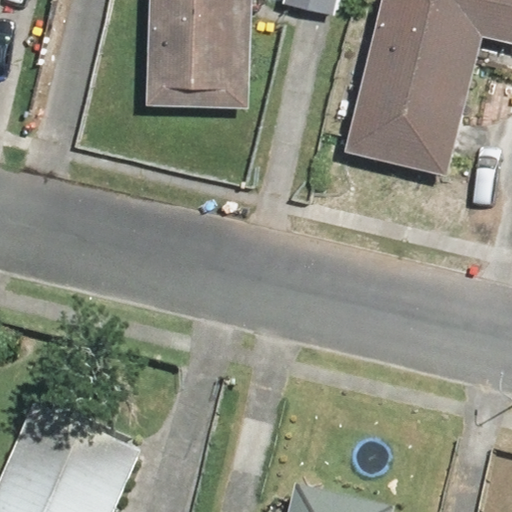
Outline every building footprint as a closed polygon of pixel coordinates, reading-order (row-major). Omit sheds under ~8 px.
[(263,0),(156,0),(154,98),(261,101),(263,0)] [(343,0),(288,0),(288,5),(340,16),(343,0)] [(511,0),(387,0),(352,145),(456,170),(489,34),(511,39),(511,0)] [(123,511),(148,460),(38,409),(0,492),(0,511),(123,511)] [(396,511),(398,508),(303,486),(297,511),(396,511)]
